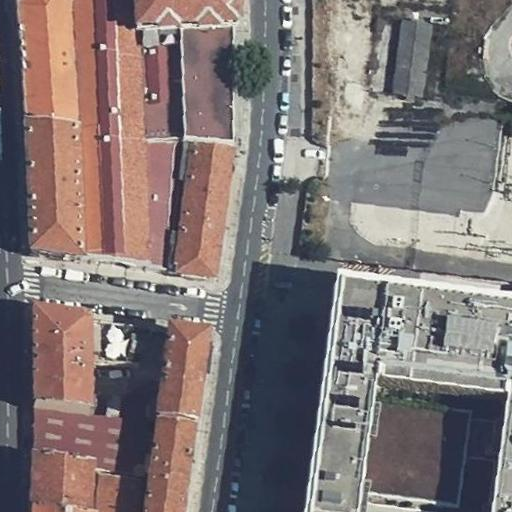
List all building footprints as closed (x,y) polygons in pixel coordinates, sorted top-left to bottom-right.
[(29,258),(165,274),(179,146),(229,151),(228,91),(230,0),(22,0),(15,10),(29,258)] [(431,22),(399,18),(389,94),(420,98),(431,22)] [(179,146),(165,274),(211,280),(226,174),(230,154),(229,151),(179,146)] [(303,511),(357,511),(361,492),(457,505),(472,405),(505,409),(489,511),(511,511),(511,305),(376,287),(335,282),(332,306),(307,492),(303,511)] [(32,367),(33,412),(86,418),(85,395),(85,363),(135,369),(148,333),(31,316),(32,367)] [(204,341),(168,336),(159,403),(155,425),(191,430),(194,408),(197,387),(201,364),(204,341)] [(143,424),(155,425),(159,403),(85,395),(86,418),(143,424)] [(33,412),(33,462),(91,469),(129,473),(134,466),(137,465),(143,424),(86,418),(33,412)] [(144,511),(179,511),(183,485),(187,458),(191,430),(155,425),(144,511)] [(282,451),(285,430),(271,428),(268,449),(282,451)] [(88,511),(91,469),(33,462),(31,489),(29,511),(88,511)] [(134,503),(136,485),(100,480),(98,498),(134,503)] [(132,511),(134,503),(98,498),(96,511),(132,511)]
